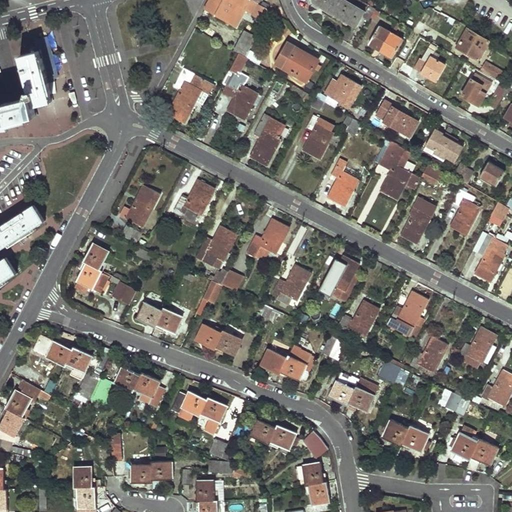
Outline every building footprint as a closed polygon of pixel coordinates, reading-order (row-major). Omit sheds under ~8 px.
[(256,21),(263,25),(271,9),(256,1),(254,0),(210,0),(206,8),(237,25),(246,9),(252,12),(251,13),(258,17),(256,21)] [(309,0),(310,3),(314,2),(357,27),(366,11),(348,0),(309,0)] [(377,8),(372,5),(366,17),(371,19),(377,8)] [(382,48),(392,32),(381,25),(371,41),(382,48)] [(489,40),(468,28),(457,46),(479,59),(489,40)] [(245,30),(235,50),(246,56),(256,36),(245,30)] [(404,39),(392,32),(382,48),(395,55),(404,39)] [(317,60),(284,42),(278,54),(280,55),(275,63),(306,80),(317,60)] [(437,47),(431,43),(416,69),(436,80),(446,63),(432,55),(437,47)] [(49,92),(50,92),(46,74),(41,57),(40,57),(38,51),(20,56),(31,96),(31,97),(30,97),(0,104),(0,131),(7,130),(5,123),(28,117),(28,116),(35,114),(33,105),(51,100),(49,92)] [(499,68),(486,60),(484,64),(497,71),(499,68)] [(168,113),(185,122),(193,107),(191,105),(199,89),(209,94),(214,84),(185,68),(176,86),(181,88),(168,113)] [(228,110),(245,119),(253,105),(250,103),(257,91),(243,84),(247,76),(234,69),(222,90),(235,97),(228,110)] [(325,93),(349,106),(361,85),(342,74),(338,82),(333,79),(325,93)] [(483,84),(471,78),(462,94),(479,103),(485,92),(480,89),(483,84)] [(276,81),(270,94),(277,97),(283,85),(276,81)] [(504,94),(508,85),(501,81),(488,103),(495,108),(504,94)] [(311,103),(315,96),(293,83),(289,90),(311,103)] [(324,101),(315,96),(311,103),(310,105),(319,110),(324,101)] [(401,109),(385,100),(376,115),(385,120),(383,122),(409,136),(418,121),(400,111),(401,109)] [(249,156),(267,165),(275,150),(272,149),(285,124),(264,114),(254,133),(260,136),(249,156)] [(343,122),(349,125),(353,118),(347,114),(343,122)] [(320,120),(313,116),(308,126),(314,130),(303,150),(320,159),(328,143),(326,142),(332,131),(318,124),(320,120)] [(349,125),(347,129),(352,132),(358,121),(353,118),(349,125)] [(434,129),(425,144),(454,161),(463,146),(434,129)] [(414,189),(420,177),(402,167),(411,151),(390,140),(378,163),(390,170),(379,190),(396,199),(404,184),(414,189)] [(488,160),(480,175),(496,184),(505,170),(488,160)] [(328,197),(345,206),(353,191),(351,189),(357,178),(343,171),(345,166),(339,163),(333,174),(339,177),(328,197)] [(444,173),(427,163),(420,177),(434,185),(439,176),(441,177),(444,173)] [(472,172),(463,167),(457,178),(466,183),(472,172)] [(216,189),(199,179),(188,200),(183,197),(176,208),(185,213),(184,215),(196,221),(206,203),(208,204),(216,189)] [(161,194),(144,186),(131,210),(125,207),(121,216),(142,227),(151,209),(153,210),(161,194)] [(471,196),(458,188),(450,202),(459,206),(448,226),(464,235),(469,225),(467,224),(477,206),(468,201),(471,196)] [(435,204),(417,195),(407,214),(410,215),(399,235),(416,244),(421,234),(419,233),(428,215),(429,216),(435,204)] [(511,209),(496,201),(490,211),(503,218),(506,211),(511,213),(511,209)] [(0,249),(13,240),(14,242),(19,239),(20,241),(22,243),(26,239),(24,236),(29,232),(28,231),(44,221),(34,205),(0,226),(0,249)] [(290,227),(273,218),(262,238),(256,234),(246,252),(254,256),(260,244),(274,251),(280,240),(282,242),(290,227)] [(205,242),(197,257),(203,260),(204,258),(218,265),(222,259),(227,261),(231,253),(226,251),(228,248),(230,249),(238,234),(221,225),(211,245),(205,242)] [(142,233),(127,226),(122,235),(137,243),(142,233)] [(503,238),(511,242),(511,233),(506,231),(503,238)] [(473,274),(489,282),(494,272),(492,271),(506,245),(494,239),(495,238),(486,233),(477,252),(483,255),(473,274)] [(84,263),(103,273),(108,263),(106,262),(111,252),(95,243),(84,263)] [(152,253),(136,245),(132,252),(149,260),(152,253)] [(340,261),(335,258),(320,288),(345,301),(359,275),(354,272),(359,263),(344,255),(340,261)] [(0,284),(1,284),(0,283),(16,273),(6,257),(0,260),(0,284)] [(103,274),(103,273),(84,263),(81,270),(83,271),(78,280),(80,281),(77,287),(87,293),(91,287),(95,289),(95,288),(102,291),(109,277),(103,274)] [(311,273),(295,264),(286,282),(280,279),(274,290),(280,294),(278,298),(288,304),(291,299),(294,300),(305,281),(306,281),(311,273)] [(243,275),(231,269),(228,275),(223,285),(235,290),(243,275)] [(223,285),(228,275),(221,272),(216,281),(222,284),(223,285)] [(215,300),(222,284),(216,281),(214,280),(206,296),(215,300)] [(113,297),(129,306),(137,291),(129,287),(129,288),(120,283),(113,297)] [(396,305),(388,322),(405,331),(409,324),(412,325),(421,307),(423,308),(428,298),(413,290),(403,309),(396,305)] [(335,329),(359,341),(372,317),(374,317),(379,308),(363,300),(352,320),(342,314),(335,329)] [(156,328),(165,308),(156,303),(155,306),(146,302),(138,318),(156,328)] [(336,318),(340,306),(334,303),(330,316),(336,318)] [(259,315),(274,325),(281,314),(266,304),(259,315)] [(183,316),(165,308),(156,328),(163,331),(165,328),(175,333),(183,316)] [(216,350),(225,330),(216,326),(214,329),(205,324),(197,341),(216,350)] [(492,343),(497,333),(481,325),(471,343),(465,340),(459,352),(465,355),(463,358),(478,366),(491,342),(492,343)] [(243,338),(225,330),(216,350),(223,353),(224,351),(235,356),(243,338)] [(328,355),(337,337),(329,334),(321,352),(328,355)] [(417,350),(410,362),(425,370),(426,367),(432,370),(441,352),(442,353),(447,344),(432,336),(423,353),(417,350)] [(346,341),(337,337),(328,355),(338,359),(346,341)] [(67,368),(76,348),(67,344),(66,347),(56,342),(48,359),(67,368)] [(294,347),(290,355),(280,375),(288,379),(289,376),(300,381),(302,377),(306,379),(316,357),(294,347)] [(84,374),(93,356),(76,348),(67,368),(74,372),(75,369),(84,374)] [(280,375),(290,355),(282,351),(280,354),(270,349),(261,366),(280,375)] [(392,382),(400,367),(391,363),(383,379),(392,382)] [(413,368),(402,363),(400,367),(408,371),(412,372),(413,368)] [(116,383),(134,392),(143,372),(136,368),(134,371),(124,367),(116,383)] [(400,367),(392,382),(401,386),(408,371),(400,367)] [(24,368),(19,377),(24,380),(36,387),(42,376),(28,368),(27,370),(24,368)] [(487,396),(501,404),(511,385),(511,386),(511,374),(502,369),(493,386),(487,383),(481,395),(486,398),(487,396)] [(143,372),(134,392),(142,395),(140,399),(158,408),(167,390),(159,386),(161,381),(143,372)] [(94,395),(102,377),(93,374),(86,391),(94,395)] [(110,381),(102,377),(94,395),(103,398),(110,381)] [(355,385),(345,404),(356,409),(357,407),(367,412),(379,387),(358,377),(355,385)] [(51,391),(55,382),(49,379),(45,389),(51,391)] [(36,387),(24,380),(18,391),(16,390),(7,408),(25,418),(29,410),(27,409),(32,400),(36,402),(39,395),(48,400),(51,394),(36,387)] [(345,404),(355,385),(349,382),(348,385),(339,380),(330,396),(345,404)] [(437,401),(452,408),(458,394),(454,392),(443,387),(437,401)] [(456,388),(454,392),(458,394),(466,398),(468,394),(456,388)] [(202,416),(211,396),(203,392),(201,395),(192,390),(190,394),(182,390),(173,408),(181,412),(184,407),(202,416)] [(229,405),(211,396),(202,416),(209,419),(210,417),(220,422),(229,405)] [(25,418),(7,408),(2,416),(4,418),(0,425),(0,427),(15,436),(25,418)] [(398,445),(408,423),(403,421),(402,423),(389,417),(384,426),(381,424),(379,429),(381,431),(379,436),(398,445)] [(268,443),(278,425),(271,422),(270,424),(260,419),(258,422),(252,419),(248,426),(255,430),(252,435),(268,443)] [(429,434),(408,423),(398,445),(406,449),(407,446),(421,452),(422,449),(426,450),(430,442),(426,440),(429,434)] [(297,434),(278,425),(268,443),(278,448),(279,446),(289,451),(292,444),(296,446),(300,438),(296,436),(297,434)] [(117,432),(113,441),(113,460),(123,459),(122,434),(117,432)] [(314,432),(302,443),(308,450),(321,441),(314,432)] [(468,460),(478,439),(472,436),(470,439),(460,434),(452,452),(468,460)] [(12,442),(0,439),(0,449),(28,457),(30,450),(11,445),(12,442)] [(480,462),(489,466),(497,449),(478,439),(468,460),(479,465),(480,462)] [(214,441),(209,453),(222,458),(228,446),(214,441)] [(321,441),(308,450),(316,460),(329,451),(321,441)] [(232,463),(209,459),(208,470),(230,474),(232,463)] [(143,464),(132,464),(132,483),(153,483),(153,461),(143,461),(143,464)] [(172,461),(153,461),(153,483),(161,483),(161,480),(173,480),(172,461)] [(303,477),(305,488),(326,483),(325,474),(322,474),(320,464),(297,468),(298,478),(303,477)] [(251,471),(237,466),(235,471),(248,476),(251,471)] [(74,468),(74,487),(96,487),(96,478),(93,478),(92,468),(74,468)] [(192,468),(182,468),(181,483),(191,484),(192,468)] [(214,480),(196,480),(196,500),(218,499),(218,491),(215,491),(214,480)] [(326,483),(305,488),(306,495),(309,494),(311,506),(330,503),(326,483)] [(8,488),(0,487),(0,508),(8,509),(8,488)] [(96,487),(74,487),(74,497),(78,497),(78,508),(96,507),(96,487)] [(217,511),(218,499),(196,500),(196,509),(199,509),(199,511),(217,511)] [(386,511),(385,502),(373,504),(374,511),(386,511)]
